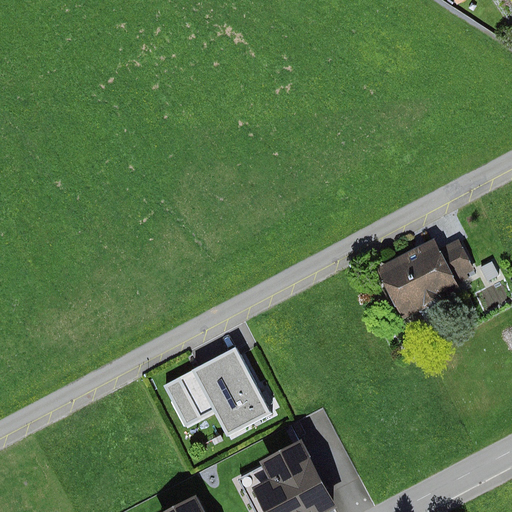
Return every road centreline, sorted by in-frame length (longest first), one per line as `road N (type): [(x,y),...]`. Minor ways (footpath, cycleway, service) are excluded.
road 1 (residential): [(511,158),(0,433)]
road 2 (residential): [(511,452),(398,511)]
